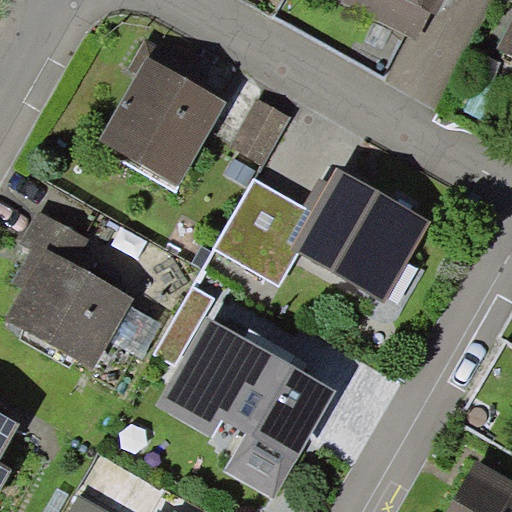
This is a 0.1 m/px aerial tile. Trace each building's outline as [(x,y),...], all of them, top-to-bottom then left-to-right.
[(417,41),(432,11),(409,0),(341,0),(341,3),(417,41)] [(409,0),(432,11),(436,14),(443,0),(409,0)] [(511,15),(497,47),(511,54),(511,15)] [(226,101),(146,56),(99,141),(179,185),(226,101)] [(291,117),(257,97),(230,144),(264,164),(291,117)] [(432,221),(338,168),(329,183),(313,212),(292,248),(302,253),(386,301),(432,221)] [(292,248),(313,212),(304,206),(255,178),(214,249),(282,287),(302,253),(292,248)] [(313,212),(329,183),(320,178),(304,206),(313,212)] [(89,239),(38,209),(19,241),(32,248),(12,283),(22,289),(6,317),(93,368),(109,340),(130,305),(135,296),(88,269),(95,258),(82,250),(89,239)] [(175,367),(215,299),(193,286),(153,354),(175,367)] [(163,325),(130,305),(109,340),(142,360),(163,325)] [(336,390),(206,316),(155,405),(212,438),(223,419),(246,432),(224,470),(273,498),(336,390)] [(0,457),(20,422),(0,411),(0,489),(12,469),(0,462),(0,457)] [(511,511),(511,479),(478,459),(447,511),(511,511)] [(110,511),(79,494),(68,511),(110,511)]
